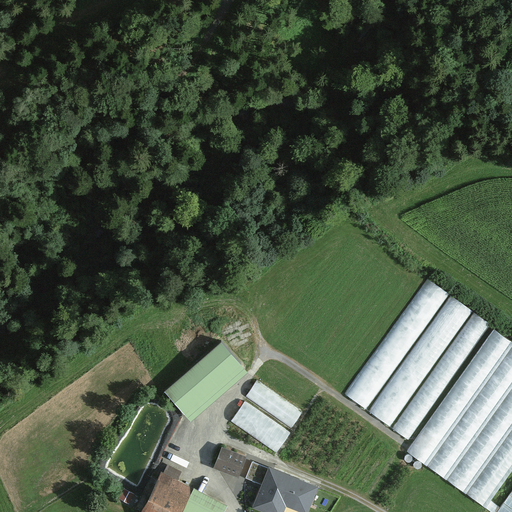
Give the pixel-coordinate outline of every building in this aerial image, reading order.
[(489,324),(429,281),(346,394),(407,438),(489,324)] [(511,475),(511,338),(497,328),(410,450),(489,507),(511,475)] [(227,344),(171,391),(193,417),(249,371),(227,344)] [(255,382),(246,399),(294,425),(303,408),(255,382)] [(292,431),(245,400),(232,421),(279,452),(292,431)] [(222,444),(214,465),(239,475),(247,453),(222,444)] [(253,461),(247,477),(258,481),(265,465),(253,461)] [(305,507),(314,484),(270,467),(255,504),(276,511),(279,511),(285,499),(305,507)] [(223,511),(226,507),(159,475),(141,511),(223,511)] [(123,488),(119,498),(131,503),(135,493),(123,488)] [(511,511),(511,493),(498,511),(511,511)]
